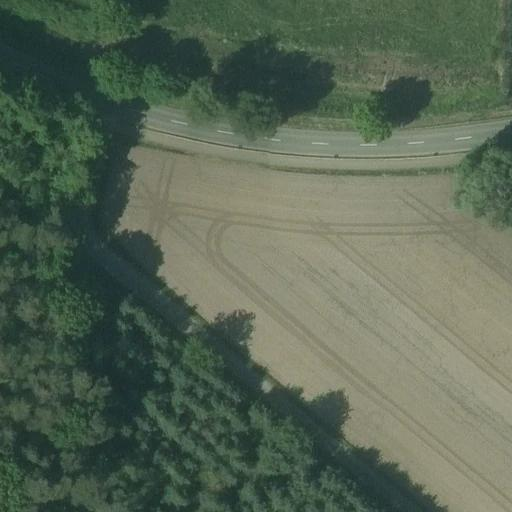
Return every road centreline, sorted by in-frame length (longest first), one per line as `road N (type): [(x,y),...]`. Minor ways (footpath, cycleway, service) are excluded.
road 1 (residential): [(103,105),(81,178),(80,211),(91,243),(410,511)]
road 2 (tertiary): [(103,105),(261,147),(346,153),(511,135)]
